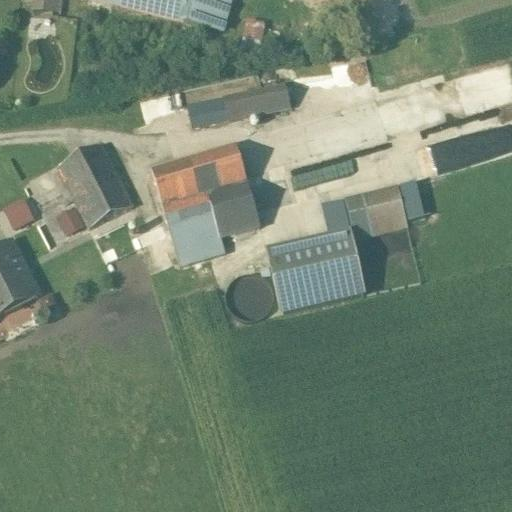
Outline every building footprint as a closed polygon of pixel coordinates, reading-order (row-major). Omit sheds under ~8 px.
[(54,0),(35,0),(35,13),(53,14),(54,0)] [(92,0),(183,23),(189,0),(92,0)] [(189,0),(183,23),(221,33),(230,0),(189,0)] [(285,87),(188,108),(193,131),(290,110),(285,87)] [(484,114),(484,100),(449,101),(449,115),(484,114)] [(236,148),(151,173),(175,255),(260,230),(236,148)] [(101,149),(58,172),(89,232),(132,210),(101,149)] [(397,191),(345,204),(355,243),(358,242),(407,229),(397,191)] [(26,201),(3,211),(14,234),(36,223),(26,201)] [(349,237),(269,255),(283,317),(363,299),(349,237)] [(10,247),(0,252),(0,317),(3,316),(2,313),(35,296),(10,247)] [(231,318),(238,324),(247,326),(256,326),(265,321),(270,314),(273,305),(272,296),(268,288),(261,282),(253,279),(244,279),(235,283),(229,290),(226,299),(226,309),(231,318)]
